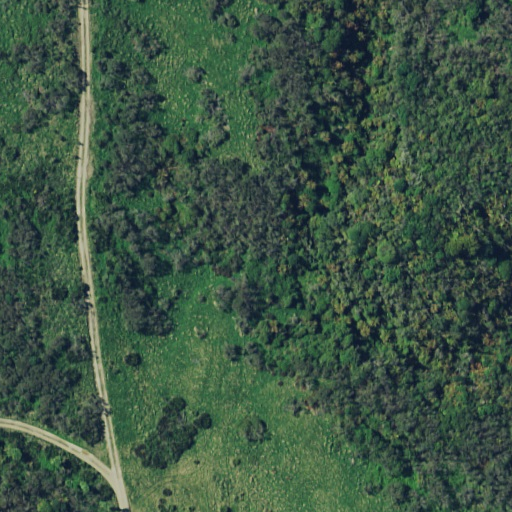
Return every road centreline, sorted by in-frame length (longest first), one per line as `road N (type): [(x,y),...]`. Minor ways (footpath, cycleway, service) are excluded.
road 1 (track): [(109,472),(122,471),(156,387),(101,243),(90,71),(126,0)]
road 2 (track): [(0,412),(94,456),(118,487),(121,511)]
